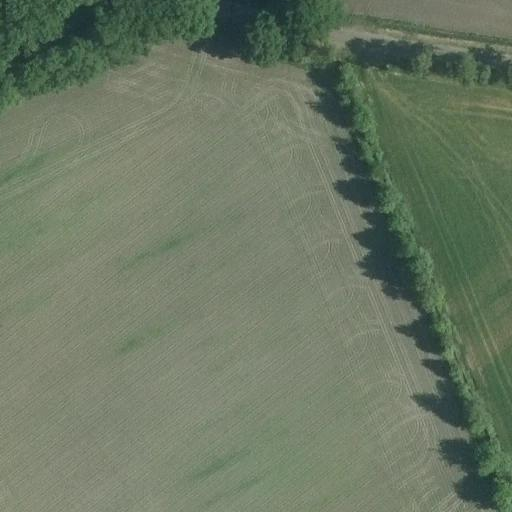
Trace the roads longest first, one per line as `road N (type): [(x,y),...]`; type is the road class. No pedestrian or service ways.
road 1 (unclassified): [(511,63),(288,26),(199,0)]
road 2 (track): [(0,66),(134,0)]
